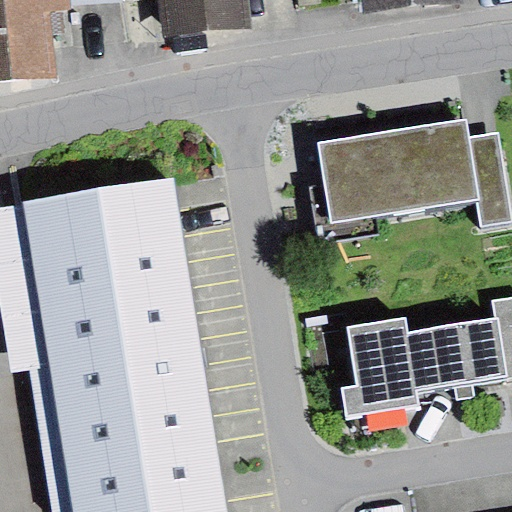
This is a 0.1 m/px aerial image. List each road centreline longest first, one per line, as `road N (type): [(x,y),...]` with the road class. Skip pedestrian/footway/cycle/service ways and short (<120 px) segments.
road 1 (residential): [(235,87),(299,488),(511,451)]
road 2 (residential): [(511,45),(235,87)]
road 3 (residential): [(235,87),(0,134)]
